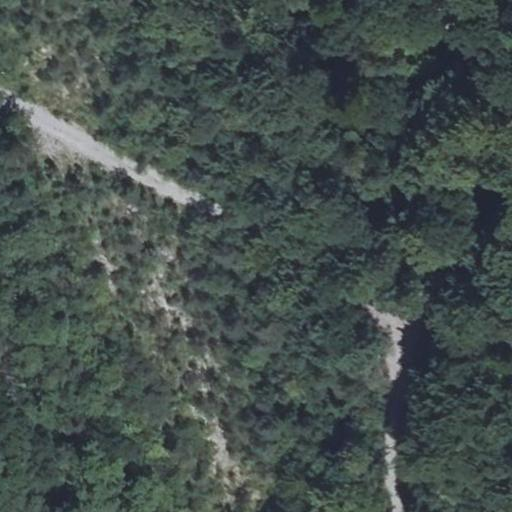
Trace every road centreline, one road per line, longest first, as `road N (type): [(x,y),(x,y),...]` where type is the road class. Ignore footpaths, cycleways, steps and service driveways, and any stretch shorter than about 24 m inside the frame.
road 1 (track): [(441,0),(457,203),(441,276),(392,397),(384,445),(394,511)]
road 2 (track): [(415,342),(332,266),(0,96)]
